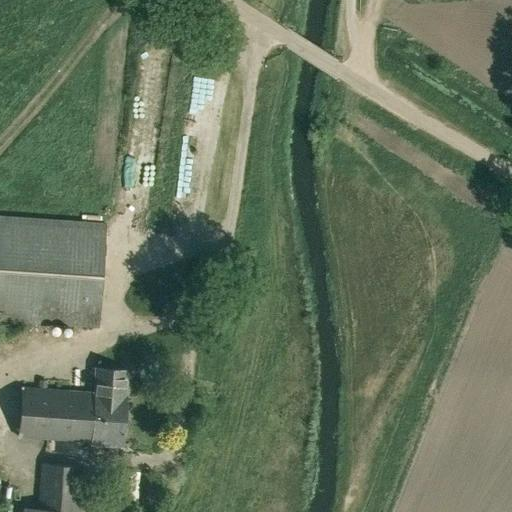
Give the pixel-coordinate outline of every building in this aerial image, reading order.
[(0,319),(99,326),(106,223),(0,216),(0,319)] [(126,391),(128,369),(95,367),(94,392),(23,387),(21,412),(124,419),(126,391)] [(122,447),(124,419),(21,412),(19,437),(91,442),(90,444),(122,447)] [(79,511),(82,466),(40,462),(37,508),(22,507),(21,511),(79,511)] [(137,508),(139,472),(120,471),(118,507),(137,508)]
